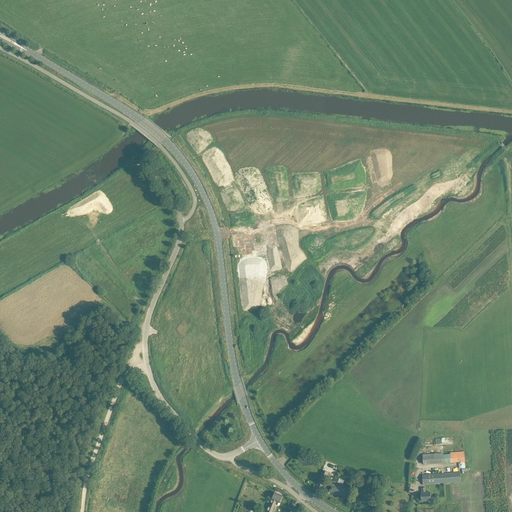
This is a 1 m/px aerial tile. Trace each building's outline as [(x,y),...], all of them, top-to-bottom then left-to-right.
[(465,462),(464,452),(450,453),(451,463),(465,462)] [(449,454),(443,454),(443,453),(423,455),(423,464),(443,463),(449,462),(449,454)] [(318,483),(325,485),(329,472),(322,470),(318,483)] [(460,472),(426,475),(427,481),(425,481),(425,484),(461,482),(460,472)] [(332,485),(329,492),(348,499),(351,491),(332,485)] [(421,502),(431,501),(431,492),(426,493),(425,488),(421,488),(422,493),(421,493),(421,502)] [(271,511),(276,502),(279,503),(282,496),(274,492),(267,509),(266,508),(264,511),(271,511)]
